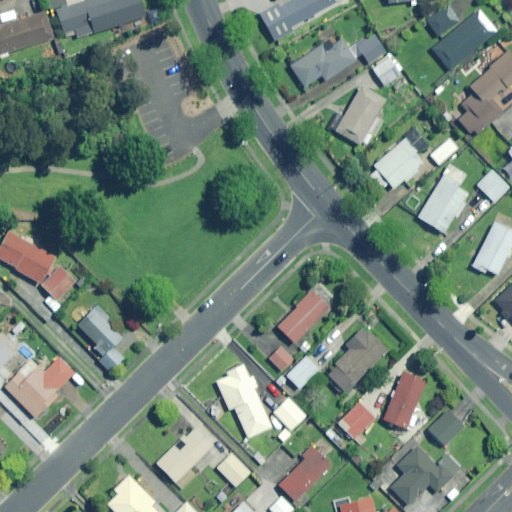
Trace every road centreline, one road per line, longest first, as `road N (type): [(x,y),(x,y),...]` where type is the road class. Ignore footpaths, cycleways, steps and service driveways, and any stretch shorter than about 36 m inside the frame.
road 1 (residential): [(16,511),(327,205)]
road 2 (tertiary): [(511,389),(327,205)]
road 3 (tertiary): [(327,205),(264,122),(199,0)]
